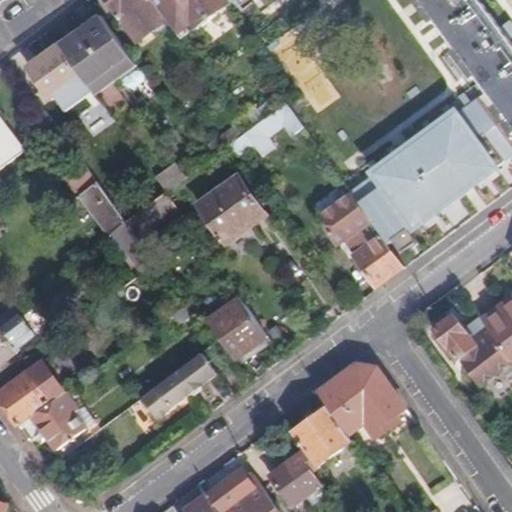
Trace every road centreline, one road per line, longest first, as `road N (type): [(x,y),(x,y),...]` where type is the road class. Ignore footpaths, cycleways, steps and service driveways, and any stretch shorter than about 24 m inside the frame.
road 1 (unclassified): [(122,511),(379,317)]
road 2 (unclassified): [(511,503),(379,317)]
road 3 (unclassified): [(379,317),(511,217)]
